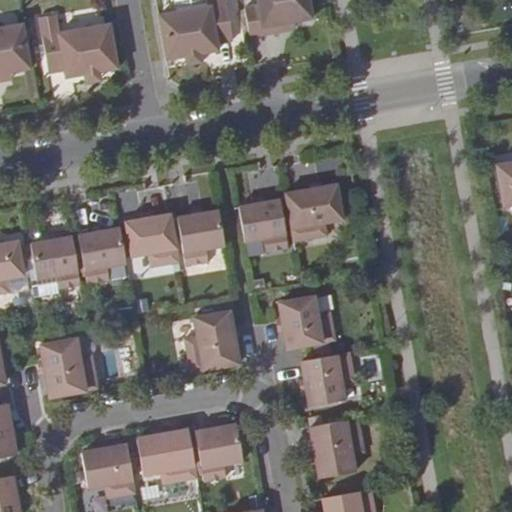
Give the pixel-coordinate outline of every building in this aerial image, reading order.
[(159,15),(167,60),(185,56),(200,54),(218,51),(217,43),(234,40),(226,0),(209,0),(210,6),(159,15)] [(246,13),(251,43),(280,38),(279,30),(295,28),(315,25),(310,0),(258,0),(260,11),(246,13)] [(102,71),(118,68),(108,12),(91,15),(95,34),(43,43),(51,88),(69,84),(84,82),(103,79),(102,71)] [(0,73),(14,71),(31,69),(23,24),(0,27),(0,73)] [(279,30),(280,38),(298,36),(295,28),(279,30)] [(200,54),(185,56),(186,63),(201,60),(200,54)] [(0,81),(15,79),(14,71),(0,73),(0,81)] [(86,88),(84,82),(69,84),(70,91),(86,88)] [(511,161),(495,164),(503,205),(511,203),(511,161)] [(285,193),(294,242),(328,236),(326,223),(343,220),(336,184),(285,193)] [(238,207),(244,242),(264,238),(267,251),(289,247),(280,199),(238,207)] [(224,246),(218,211),(177,218),(185,267),(208,263),(206,249),(224,246)] [(179,263),(170,214),(125,222),(132,257),(149,254),(151,268),(179,263)] [(127,263),(121,227),(79,236),(88,284),(111,280),(109,267),(127,263)] [(81,285),(73,236),(32,244),(37,279),(56,276),(58,289),(81,285)] [(21,241),(0,244),(0,294),(11,293),(9,280),(26,278),(21,241)] [(316,296),(280,302),(288,348),(337,340),(332,312),(319,313),(316,296)] [(181,337),(187,373),(239,363),(231,315),(196,322),(199,334),(181,337)] [(41,344),(50,396),(98,388),(93,355),(80,357),(77,338),(41,344)] [(356,381),(352,353),(302,361),(310,405),(347,400),(344,383),(356,381)] [(6,403),(0,403),(0,457),(15,455),(10,426),(6,403)] [(359,419),(312,427),(320,479),(356,473),(353,454),(366,452),(359,419)] [(237,425),(195,432),(204,481),(228,477),(225,465),(243,461),(237,425)] [(197,478),(188,430),(137,440),(144,475),(162,472),(165,486),(197,478)] [(107,499),(135,494),(127,444),(81,453),(87,488),(105,486),(107,499)] [(0,511),(18,511),(12,476),(0,478),(0,511)] [(376,511),(372,490),(324,498),(325,511),(376,511)]
